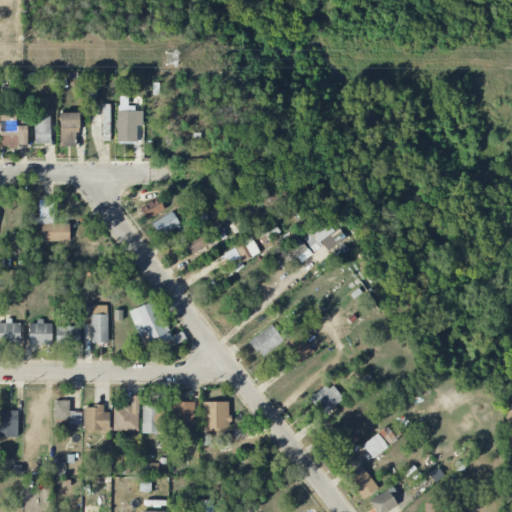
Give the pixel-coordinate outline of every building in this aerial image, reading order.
[(86,102),(96,103),(96,91),(86,91),(86,102)] [(136,142),(136,126),(143,126),(143,111),(133,111),(133,106),(117,106),(116,142),(136,142)] [(50,113),(33,114),(34,144),(51,144),(50,113)] [(59,113),(60,147),(78,146),(77,113),(59,113)] [(15,115),(0,115),(0,142),(0,147),(27,146),(26,126),(16,126),(15,115)] [(163,211),(156,198),(140,207),(148,220),(163,211)] [(158,236),(180,227),(173,212),(152,222),(158,236)] [(69,241),(69,223),(51,224),(51,217),(34,218),(35,242),(69,241)] [(312,252),(323,246),(326,251),(339,243),(334,235),(336,233),(340,238),(343,236),(338,229),(333,232),(324,217),(314,224),(317,228),(302,237),(312,252)] [(191,254),(209,244),(201,230),(184,240),(191,254)] [(312,254),(293,233),(284,242),(302,263),(312,254)] [(234,245),(243,262),(260,253),(251,236),(234,245)] [(229,263),(239,257),(234,248),(224,253),(229,263)] [(129,311),(140,340),(146,338),(149,347),(168,340),(153,301),(129,311)] [(108,306),(91,305),(91,343),(107,343),(108,306)] [(0,321),(0,343),(19,343),(19,323),(11,323),(11,321),(0,321)] [(51,345),(52,322),(36,321),(36,324),(29,324),(28,345),(51,345)] [(261,357),(283,341),(271,325),(249,340),(261,357)] [(55,346),(79,346),(79,327),(56,326),(55,346)] [(285,344),(299,363),(314,352),(300,333),(285,344)] [(328,383),(309,398),(322,414),(341,400),(328,383)] [(113,406),(113,431),(138,431),(139,396),(130,395),(130,407),(113,406)] [(54,417),(60,417),(60,425),(81,425),(81,412),(69,412),(69,400),(53,401),(54,417)] [(202,429),(229,428),(228,401),(202,402),(202,429)] [(193,402),(171,402),(172,427),(194,426),(193,402)] [(160,434),(161,404),(142,403),(141,433),(160,434)] [(109,431),(109,412),(103,412),(103,406),(84,406),(83,430),(109,431)] [(0,437),(17,437),(18,411),(0,410),(0,437)] [(396,438),(385,425),(361,446),(373,459),(396,438)] [(362,499),(377,489),(361,465),(346,475),(362,499)] [(367,502),(374,511),(386,511),(397,505),(386,489),(367,502)] [(442,511),(443,503),(424,503),(424,511),(442,511)]
